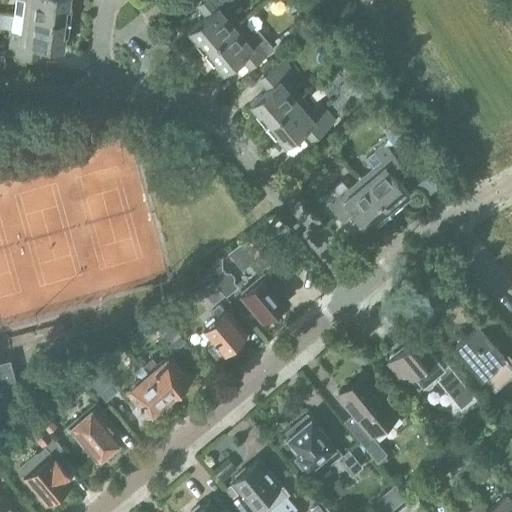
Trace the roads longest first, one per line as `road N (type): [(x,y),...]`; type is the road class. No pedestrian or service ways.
road 1 (residential): [(356,294),(207,112),(174,96),(97,85)]
road 2 (unclassified): [(97,511),(356,294)]
